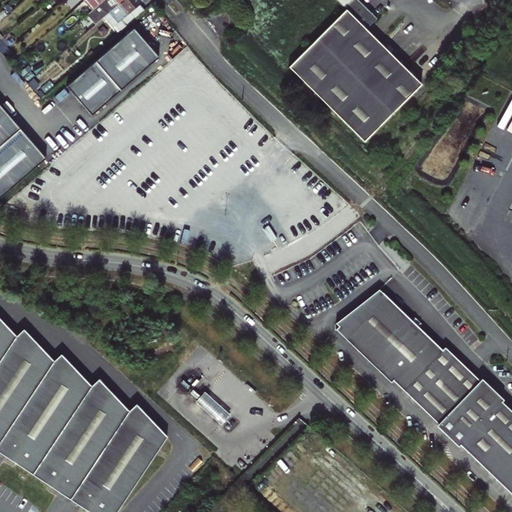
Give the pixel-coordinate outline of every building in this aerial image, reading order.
[(125,0),(105,0),(97,7),(93,10),(98,15),(100,13),(104,18),(125,0)] [(141,0),(125,0),(104,18),(112,28),(116,25),(118,23),(140,4),(142,1),(141,0)] [(287,68),(362,143),(419,86),(365,30),(375,19),(355,0),(334,0),(343,9),(344,11),(287,68)] [(123,29),(145,9),(140,4),(118,23),(123,29)] [(66,86),(92,115),(160,57),(134,28),(66,86)] [(33,79),(29,83),(35,90),(39,86),(33,79)] [(0,196),(45,156),(0,105),(0,196)] [(511,413),(499,400),(500,398),(479,377),(477,379),(442,346),(439,348),(379,290),(336,326),(358,347),(368,358),(369,357),(392,379),(437,423),(435,424),(457,445),(459,443),(511,494),(511,413)] [(0,451),(87,511),(123,511),(172,441),(142,408),(134,415),(104,383),(97,390),(67,357),(59,364),(30,332),(22,339),(0,314),(0,451)] [(358,347),(336,326),(334,329),(389,381),(392,379),(369,357),(368,358),(358,347)] [(196,400),(221,423),(230,413),(205,391),(196,400)]
